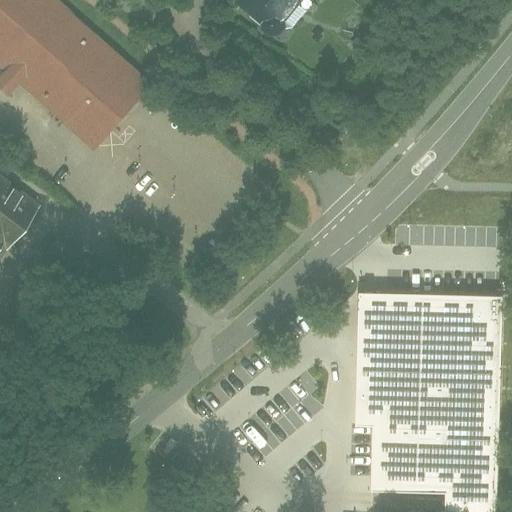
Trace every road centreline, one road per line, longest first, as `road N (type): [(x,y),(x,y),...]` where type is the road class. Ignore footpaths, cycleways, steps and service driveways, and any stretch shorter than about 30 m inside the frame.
road 1 (residential): [(222,345),(51,210),(0,285)]
road 2 (residential): [(9,511),(222,345)]
road 3 (residential): [(363,218),(219,80),(185,27)]
road 4 (residential): [(363,218),(422,164),(511,54)]
road 5 (residential): [(222,345),(363,218)]
